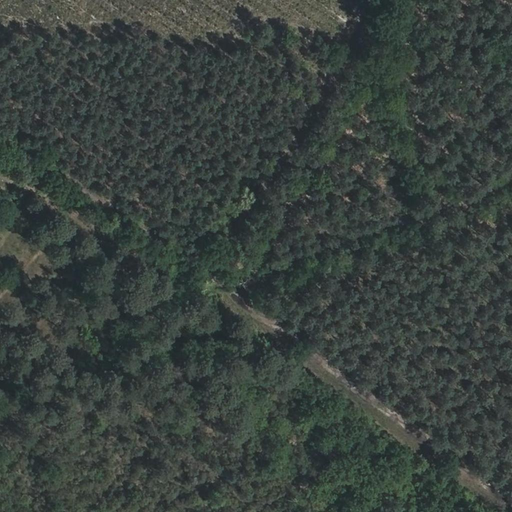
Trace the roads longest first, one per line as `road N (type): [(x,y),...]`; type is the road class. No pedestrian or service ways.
road 1 (track): [(511,501),(237,297),(266,276),(511,186)]
road 2 (track): [(0,136),(211,266),(391,0)]
road 3 (track): [(504,511),(255,322),(211,266)]
